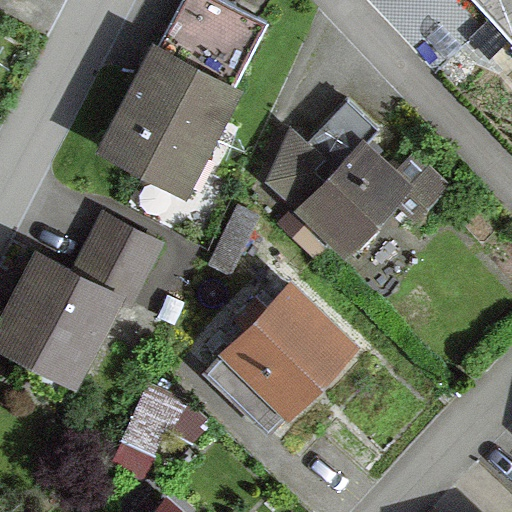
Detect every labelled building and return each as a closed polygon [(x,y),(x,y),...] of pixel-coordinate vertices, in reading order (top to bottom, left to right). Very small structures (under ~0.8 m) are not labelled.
[(229,87),(263,22),(219,0),(178,0),(100,147),(178,188),(229,87)] [(511,0),(472,0),(510,42),(511,39),(511,0)] [(387,141),(374,129),(343,100),(292,153),(284,145),(269,178),(296,205),(344,250),(392,199),(411,217),(440,186),(408,156),(389,175),(371,158),(387,141)] [(205,267),(225,275),(252,216),(233,207),(205,267)] [(153,243),(101,216),(71,274),(38,257),(0,329),(0,344),(65,378),(108,296),(121,304),(153,243)] [(311,258),(322,246),(299,225),(288,236),(311,258)] [(202,372),(264,432),(347,345),(285,286),(264,308),(253,297),(233,317),(244,328),(202,372)] [(119,441),(148,455),(174,400),(145,386),(119,441)] [(172,511),(159,500),(148,511),(172,511)]
